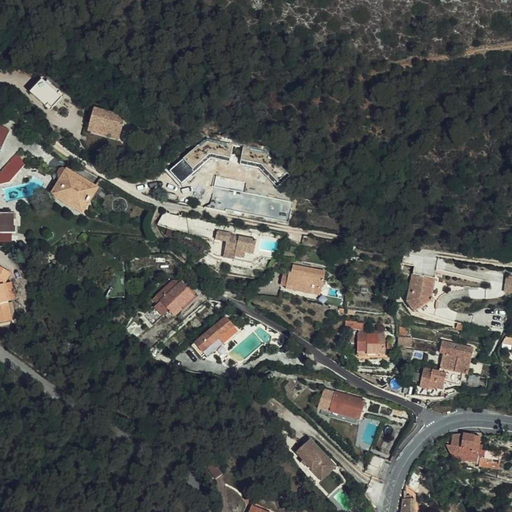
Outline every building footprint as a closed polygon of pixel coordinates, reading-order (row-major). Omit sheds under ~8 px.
[(44,80),(40,87),(48,92),(52,86),(44,80)] [(27,103),(8,94),(5,100),(13,103),(12,105),(23,111),(27,103)] [(90,111),(85,127),(117,135),(121,119),(108,116),(109,113),(101,111),(100,114),(90,111)] [(117,135),(85,127),(84,134),(115,142),(117,135)] [(197,150),(170,167),(180,181),(206,164),(197,150)] [(14,158),(5,169),(17,174),(21,170),(14,158)] [(17,174),(5,169),(0,174),(0,187),(5,185),(17,174)] [(56,186),(49,198),(79,216),(94,192),(63,174),(63,173),(53,176),(56,186)] [(302,192),(319,196),(320,186),(304,183),(302,192)] [(0,237),(14,238),(13,230),(12,230),(12,218),(0,218),(0,237)] [(223,243),(221,254),(231,256),(231,258),(232,258),(241,260),(242,255),(250,256),(253,241),(235,238),(235,239),(227,237),(227,235),(214,232),(212,241),(223,243)] [(115,262),(114,251),(106,251),(106,261),(115,262)] [(289,274),(285,287),(296,290),(295,293),(312,297),(314,288),(322,290),(325,274),(292,267),(291,274),(289,274)] [(0,326),(15,323),(11,307),(6,287),(6,286),(11,275),(0,268),(0,326)] [(412,275),(410,284),(432,288),(434,279),(412,275)] [(432,288),(410,284),(407,304),(414,314),(432,301),(430,298),(432,288)] [(178,312),(193,299),(180,285),(158,304),(173,320),(180,314),(178,312)] [(6,287),(11,307),(18,305),(13,286),(6,287)] [(231,328),(224,320),(191,350),(201,361),(204,359),(207,361),(239,331),(234,325),(231,328)] [(364,328),(365,323),(346,320),(346,326),(364,328)] [(381,355),(381,340),(355,339),(355,357),(363,357),(363,355),(381,355)] [(412,348),(411,340),(396,342),(398,351),(412,348)] [(442,355),(439,373),(446,374),(444,384),(460,387),(462,374),(468,375),(473,349),(441,343),(439,355),(442,355)] [(446,374),(439,373),(423,369),(419,389),(419,392),(442,396),(444,384),(446,374)] [(232,388),(236,396),(241,394),(238,386),(232,388)] [(419,392),(419,389),(416,388),(413,399),(420,400),(427,400),(441,398),(442,396),(419,392)] [(359,420),(361,413),(365,402),(336,393),(331,412),(359,420)] [(458,435),(453,438),(453,448),(447,447),(451,455),(457,460),(478,461),(479,454),(479,450),(477,450),(478,445),(478,436),(458,435)] [(310,441),(304,445),(309,451),(314,446),(310,441)] [(309,451),(304,445),(303,446),(299,450),(295,453),(302,461),(301,462),(304,467),(306,465),(316,477),(325,469),(323,467),(328,462),(314,446),(309,451)] [(377,478),(385,458),(372,453),(364,473),(377,478)] [(503,457),(481,455),(481,463),(485,466),(502,467),(503,457)] [(334,468),(328,462),(323,467),(325,469),(316,477),(320,481),(334,468)] [(220,476),(212,464),(204,470),(213,481),(220,476)] [(403,499),(401,511),(412,511),(413,499),(403,499)]
